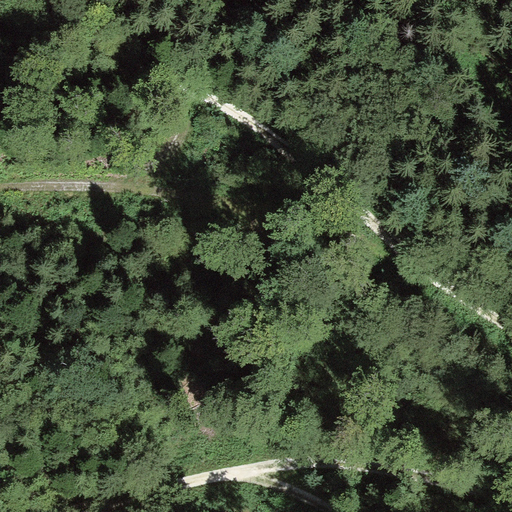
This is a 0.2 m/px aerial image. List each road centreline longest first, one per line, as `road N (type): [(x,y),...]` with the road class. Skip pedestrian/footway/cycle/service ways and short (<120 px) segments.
road 1 (track): [(44,0),(253,123),(356,203),(410,259),(511,331)]
road 2 (track): [(511,500),(404,471),(308,459),(226,470),(65,511)]
road 3 (track): [(410,259),(233,199),(140,183),(0,183)]
road 4 (track): [(341,511),(226,470)]
